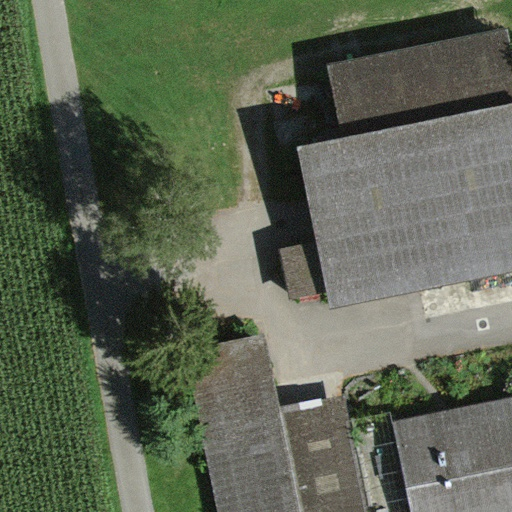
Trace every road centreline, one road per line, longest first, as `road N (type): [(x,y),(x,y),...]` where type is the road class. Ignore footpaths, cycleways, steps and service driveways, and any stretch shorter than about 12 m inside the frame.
road 1 (residential): [(47,0),(141,511)]
road 2 (track): [(472,28),(315,60),(250,90),(256,258)]
